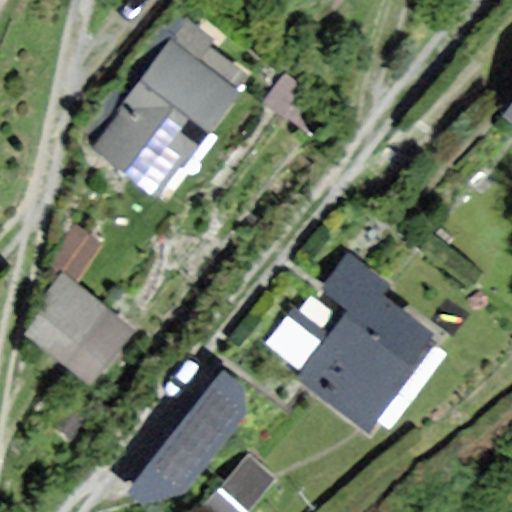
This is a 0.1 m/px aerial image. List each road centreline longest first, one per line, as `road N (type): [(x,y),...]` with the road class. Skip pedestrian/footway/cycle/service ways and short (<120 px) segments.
road 1 (unclassified): [(480,0),(73,511)]
road 2 (track): [(0,392),(83,0)]
road 3 (track): [(372,132),(373,81),(400,0)]
